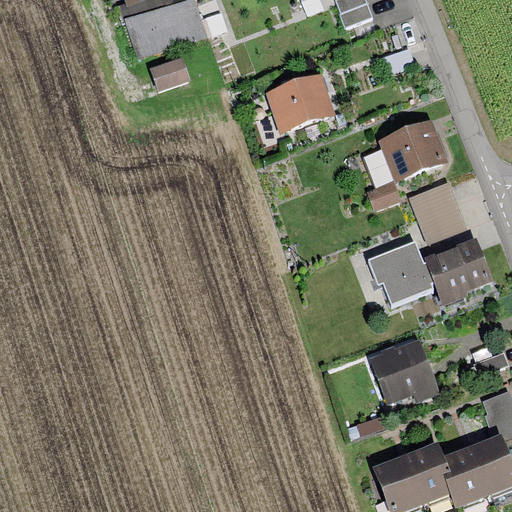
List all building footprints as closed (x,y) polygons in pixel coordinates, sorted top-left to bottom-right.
[(195,0),(123,0),(126,7),(120,9),(138,62),(209,40),(195,0)] [(343,0),(337,3),(342,16),(340,17),(345,31),(373,20),(364,0),(343,0)] [(223,15),(207,21),(213,39),(229,33),(223,15)] [(410,51),(381,61),(387,78),(416,68),(410,51)] [(190,84),(182,61),(151,72),(159,94),(190,84)] [(334,117),(320,77),(300,84),(268,95),(282,135),(334,117)] [(447,167),(430,123),(380,142),(383,151),(364,158),(377,192),(369,195),(375,213),(402,203),(396,186),(447,167)] [(448,187),(409,202),(427,248),(466,233),(448,187)] [(415,247),(369,265),(378,288),(383,285),(392,308),(437,291),(443,306),(493,286),(477,246),(423,267),(415,247)] [(440,398),(420,345),(389,356),(372,363),(388,406),(415,396),(418,406),(440,398)] [(504,353),(474,367),(481,380),(510,366),(504,353)] [(483,417),(494,442),(502,438),(503,442),(511,438),(511,399),(509,393),(483,404),(487,416),(483,417)] [(494,442),(444,461),(450,477),(444,480),(452,498),(457,511),(511,490),(511,465),(503,442),(502,438),(494,442)] [(438,446),(374,472),(389,511),(416,511),(452,498),(444,480),(450,477),(444,461),(438,446)]
